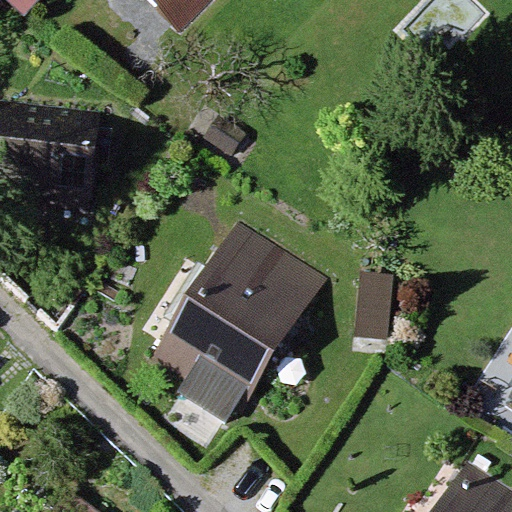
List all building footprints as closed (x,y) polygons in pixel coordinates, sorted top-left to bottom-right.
[(4,0),(22,16),(37,0),(4,0)] [(201,0),(149,0),(175,26),(201,0)] [(95,126),(2,116),(0,140),(0,201),(87,210),(95,126)] [(218,124),(205,146),(229,160),(242,138),(218,124)] [(329,275),(239,217),(153,350),(243,408),(329,275)] [(390,276),(361,274),(357,336),(386,338),(390,276)] [(511,511),(511,494),(470,466),(439,511),(511,511)] [(57,511),(56,511),(89,511),(68,496),(57,511)]
